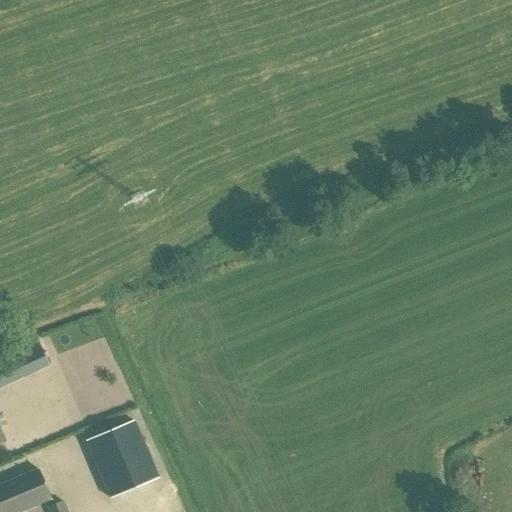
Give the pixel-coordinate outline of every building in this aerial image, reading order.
[(146,287),(90,310),(99,333),(156,311),(146,287)] [(48,365),(39,343),(26,348),(35,370),(48,365)] [(38,426),(104,407),(91,360),(24,379),(38,426)] [(158,479),(134,423),(87,444),(110,499),(158,479)] [(42,449),(57,484),(81,473),(66,439),(42,449)] [(37,471),(0,486),(0,511),(17,511),(49,499),(37,471)] [(48,507),(49,511),(67,511),(62,501),(48,507)]
